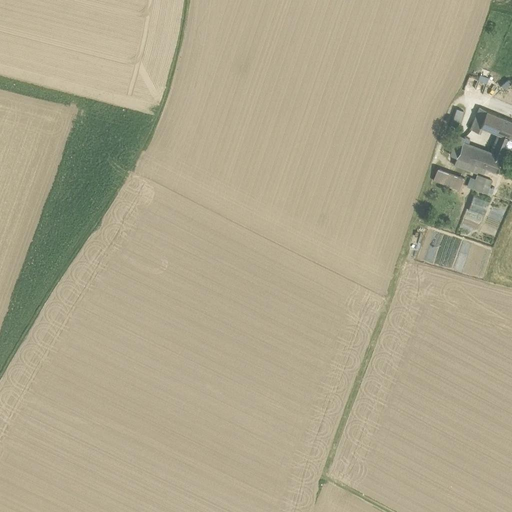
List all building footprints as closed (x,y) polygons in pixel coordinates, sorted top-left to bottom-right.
[(476,79),(486,82),(487,77),(469,73),(466,85),(474,87),(476,79)] [(511,120),(480,107),(470,129),(471,130),(471,129),(480,132),(482,127),(500,134),(511,138),(511,120)] [(457,108),(450,127),(456,129),(457,125),(458,125),(463,110),(457,108)] [(464,137),(456,134),(448,154),(456,157),(462,142),(464,137)] [(511,138),(500,134),(496,143),(494,142),(490,152),(478,170),(484,173),(485,168),(495,171),(504,147),(511,149),(511,138)] [(466,143),(462,142),(456,157),(453,164),(477,173),(478,170),(490,152),(466,143)] [(464,177),(437,168),(433,180),(460,189),(464,177)] [(492,180),(477,174),(472,188),(487,193),(492,180)] [(489,201),(473,196),(468,210),(484,215),(489,201)]
